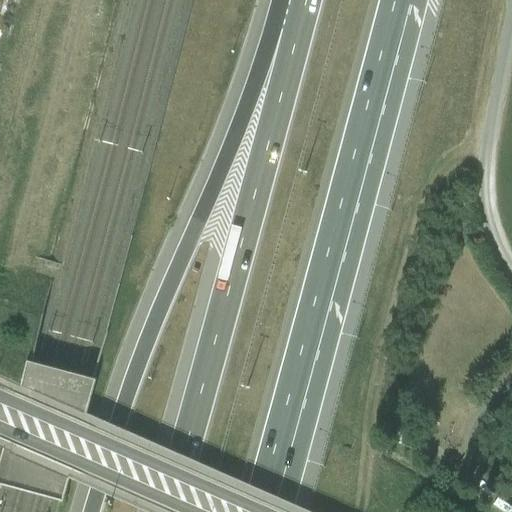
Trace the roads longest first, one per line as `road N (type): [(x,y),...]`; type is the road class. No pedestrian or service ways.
road 1 (motorway): [(300,23),(266,54),(187,252),(155,307),(87,511)]
road 2 (motorway): [(254,511),(393,0)]
road 3 (motorway): [(300,23),(164,511)]
road 4 (unclassified): [(511,267),(490,245),(474,172),(508,0)]
road 5 (secondary): [(223,511),(0,412)]
